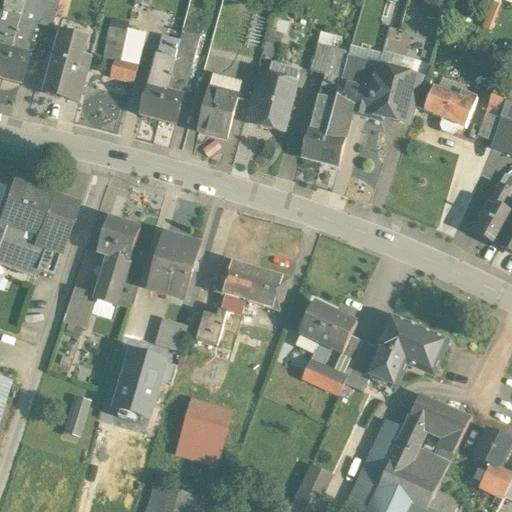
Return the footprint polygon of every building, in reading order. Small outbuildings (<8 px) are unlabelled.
[(22,4),(4,0),(0,13),(18,17),(22,4)] [(18,17),(17,21),(35,25),(42,0),(22,0),(22,4),(18,17)] [(42,0),(35,25),(51,29),(58,0),(42,0)] [(457,35),(462,17),(444,12),(440,30),(457,35)] [(18,17),(0,13),(0,14),(0,48),(9,51),(17,21),(18,17)] [(35,25),(17,21),(9,51),(27,56),(35,25)] [(57,37),(82,44),(86,29),(60,22),(57,37)] [(183,27),(177,51),(195,56),(201,31),(183,27)] [(109,28),(102,56),(113,59),(108,79),(134,86),(146,38),(109,28)] [(82,44),(57,37),(42,91),(65,98),(67,98),(78,56),(79,56),(82,44)] [(82,44),(79,56),(90,59),(93,47),(82,44)] [(349,54),(317,46),(310,72),(324,76),(342,81),(347,60),(349,54)] [(161,47),(159,57),(157,57),(148,88),(166,92),(177,51),(161,47)] [(9,51),(0,48),(0,80),(1,81),(9,51)] [(27,56),(9,51),(1,81),(19,85),(27,56)] [(195,56),(177,51),(166,92),(184,97),(195,56)] [(90,59),(79,56),(78,56),(67,98),(65,98),(65,101),(78,104),(90,59)] [(342,81),(328,135),(345,140),(352,114),(359,90),(367,92),(374,68),(347,60),(342,81)] [(379,69),(374,68),(367,92),(372,94),(379,69)] [(425,82),(379,69),(372,94),(366,118),(368,119),(375,121),(380,117),(381,113),(391,116),(394,121),(411,126),(417,109),(425,82)] [(214,73),(209,92),(233,99),(239,80),(214,73)] [(324,76),(310,130),(328,135),(342,81),(324,76)] [(254,84),(244,123),(256,127),(269,80),(256,77),(254,84)] [(297,88),(269,80),(256,127),(284,134),(297,88)] [(431,84),(425,82),(417,109),(425,112),(433,92),(429,90),(431,84)] [(500,120),(509,93),(511,89),(497,86),(479,134),(494,139),(500,120)] [(166,92),(148,88),(141,116),(158,121),(166,92)] [(367,92),(359,90),(352,114),(366,118),(372,94),(367,92)] [(184,97),(166,92),(158,121),(177,126),(184,97)] [(233,99),(209,92),(198,132),(227,140),(237,100),(233,99)] [(459,102),(433,92),(425,112),(444,121),(441,127),(443,133),(451,136),(456,134),(459,128),(466,131),(478,101),(463,95),(459,102)] [(511,93),(509,93),(500,120),(510,123),(511,118),(511,93)] [(511,118),(510,123),(511,123),(502,153),(511,156),(511,118)] [(510,123),(500,120),(494,139),(491,150),(502,153),(511,123),(510,123)] [(328,135),(310,130),(307,143),(304,154),(303,160),(320,164),(328,135)] [(345,140),(328,135),(320,164),(338,169),(345,140)] [(307,143),(300,141),(297,152),(304,154),(307,143)] [(511,193),(499,186),(489,203),(511,216),(511,193)] [(0,187),(0,217),(10,191),(0,187)] [(75,210),(11,187),(10,191),(0,217),(0,222),(6,225),(63,245),(75,210)] [(511,216),(489,203),(472,231),(499,247),(511,225),(511,216)] [(141,231),(109,221),(98,256),(106,258),(130,266),(141,231)] [(0,240),(0,259),(37,272),(52,277),(60,252),(62,253),(63,251),(61,250),(63,245),(6,225),(4,229),(0,240)] [(511,225),(499,247),(499,248),(511,254),(511,225)] [(200,248),(166,238),(149,291),(183,302),(200,248)] [(130,266),(106,258),(104,264),(107,265),(96,299),(117,306),(130,266)] [(289,283),(226,263),(221,278),(216,276),(214,283),(219,285),(216,295),(225,298),(246,305),(257,308),(279,315),(289,283)] [(85,293),(72,289),(61,323),(86,332),(95,304),(83,300),(85,293)] [(317,350),(333,313),(315,305),(299,341),(313,348),(317,350)] [(196,342),(217,348),(227,315),(217,312),(215,319),(204,315),(196,342)] [(185,339),(196,342),(204,315),(193,313),(185,339)] [(357,324),(333,313),(317,350),(321,352),(323,346),(332,350),(342,355),(350,339),(357,324)] [(188,327),(162,320),(155,347),(180,354),(187,332),(188,327)] [(415,333),(390,322),(378,351),(377,352),(379,353),(371,373),(373,374),(398,385),(407,365),(433,377),(447,345),(416,331),(415,333)] [(363,344),(350,339),(342,355),(355,361),(363,344)] [(355,361),(348,378),(368,386),(373,374),(371,373),(379,353),(377,352),(378,351),(363,344),(355,361)] [(324,367),(332,350),(323,346),(321,352),(317,350),(313,348),(298,382),(338,399),(348,378),(324,367)] [(167,363),(129,352),(113,411),(150,422),(161,383),(167,363)] [(177,365),(167,363),(161,383),(171,386),(177,365)] [(0,379),(0,414),(11,383),(0,379)] [(471,422),(438,406),(421,400),(407,430),(399,446),(416,454),(430,426),(447,435),(461,442),(471,422)] [(231,414),(192,403),(178,452),(217,463),(231,414)] [(72,408),(63,434),(76,439),(85,412),(72,408)] [(396,425),(389,422),(346,511),(367,511),(378,490),(391,464),(399,446),(407,430),(396,425)] [(511,442),(491,433),(482,453),(503,465),(499,472),(511,478),(511,442)] [(456,452),(461,442),(447,435),(434,463),(416,454),(408,471),(439,486),(447,470),(440,466),(448,448),(456,452)] [(416,454),(399,446),(391,464),(408,471),(416,454)] [(456,452),(448,448),(440,466),(447,470),(456,452)] [(477,463),(498,474),(499,472),(503,465),(482,453),(477,463)] [(426,511),(435,496),(439,486),(408,471),(391,464),(378,490),(413,506),(425,511),(426,511)] [(311,467),(299,494),(320,505),(333,478),(311,467)] [(511,485),(511,478),(499,472),(498,474),(488,495),(503,503),(505,500),(510,488),(511,485)] [(153,489),(146,511),(200,511),(203,503),(153,489)] [(378,490),(367,511),(409,511),(413,506),(378,490)] [(291,511),(327,511),(329,509),(320,505),(299,494),(291,511)] [(455,511),(458,507),(435,496),(426,511),(455,511)]
